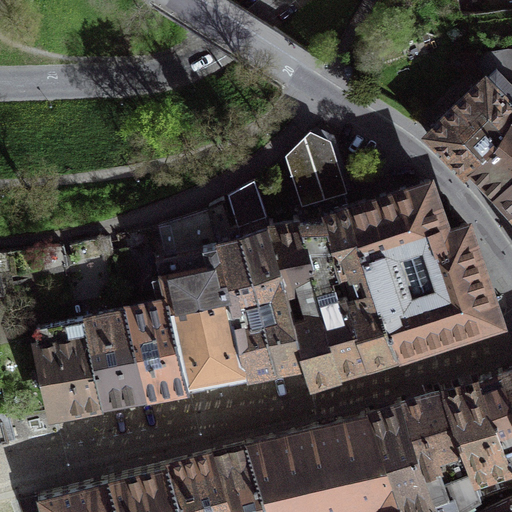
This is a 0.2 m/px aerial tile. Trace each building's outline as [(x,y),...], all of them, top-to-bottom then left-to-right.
[(426,132),(467,173),(475,165),(474,164),(498,140),(511,119),(511,48),(511,49),(510,50),(488,52),(476,63),(485,75),(426,132)] [(488,196),(490,194),(497,188),(498,189),(511,174),(511,119),(498,140),(474,164),(475,165),(467,173),(470,172),(476,166),(480,170),(480,171),(493,185),(486,192),(487,193),(486,194),(488,196)] [(345,189),(329,139),(311,130),(286,155),(302,205),(297,208),(298,214),(299,218),(324,216),(348,205),(345,189)] [(504,215),(511,207),(511,174),(498,189),(497,188),(490,194),(501,207),(502,206),(506,210),(503,213),(504,215)] [(254,287),(276,364),(304,359),(306,359),(268,226),(269,225),(267,219),(254,179),(228,193),(237,226),(240,236),(241,236),(256,287),(254,287)] [(500,320),(501,318),(499,312),(496,313),(468,224),(465,223),(445,229),(443,222),(444,222),(442,216),(441,216),(436,202),(438,202),(436,196),(434,196),(432,189),(433,188),(430,180),(429,179),(428,179),(427,179),(420,181),(420,183),(406,187),(406,186),(400,188),(400,189),(386,194),(386,192),(379,194),(380,196),(366,201),(366,199),(348,205),(366,265),(398,352),(399,352),(403,351),(402,348),(427,340),(427,341),(468,327),(492,319),(493,322),(500,320)] [(241,236),(240,236),(237,226),(233,227),(225,197),(210,204),(209,207),(248,370),(276,364),(254,287),(256,287),(241,236)] [(324,216),(369,362),(373,361),(372,358),(394,351),(395,353),(398,352),(366,265),(348,205),(324,216)] [(167,296),(188,382),(248,370),(209,207),(156,224),(159,235),(161,241),(155,243),(167,296)] [(303,372),(305,381),(314,378),(313,376),(337,369),(337,371),(340,370),(299,218),(298,214),(293,215),(294,220),(274,224),(273,219),(267,219),(269,225),(268,226),(306,359),(304,359),(306,371),(303,372)] [(299,218),(340,370),(341,370),(341,369),(343,369),(343,367),(365,360),(365,362),(368,361),(368,362),(369,362),(324,216),(299,218)] [(128,247),(114,250),(124,292),(138,288),(134,275),(135,274),(137,273),(138,272),(138,270),(139,268),(139,267),(139,266),(138,265),(137,264),(136,263),(134,262),(133,262),(131,262),(128,247)] [(125,305),(145,390),(188,382),(167,296),(125,305)] [(84,315),(102,398),(145,390),(125,305),(84,315)] [(37,340),(53,409),(102,398),(84,315),(36,326),(39,339),(37,340)] [(511,365),(503,369),(502,367),(500,368),(511,395),(511,365)] [(482,374),(479,375),(511,459),(511,395),(500,368),(498,369),(499,371),(483,376),(482,374)] [(444,383),(442,384),(483,502),(511,488),(511,459),(479,375),(478,376),(478,378),(445,386),(444,383)] [(402,397),(399,397),(433,502),(434,502),(437,511),(464,511),(474,507),(483,502),(442,384),(440,384),(441,387),(402,399),(402,397)] [(370,407),(367,408),(400,501),(403,511),(437,511),(434,502),(433,502),(399,397),(397,398),(398,400),(371,409),(370,407)] [(271,511),(372,511),(400,501),(367,408),(365,408),(366,410),(360,412),(360,413),(342,417),(342,416),(338,417),(338,418),(317,423),(317,422),(312,423),(313,424),(295,428),(295,427),(291,428),(291,429),(273,434),(273,432),(269,433),(269,434),(251,439),(251,438),(245,439),(246,440),(271,511)] [(271,511),(246,440),(213,448),(235,511),(271,511)] [(167,460),(183,511),(235,511),(213,448),(167,460)] [(109,475),(120,511),(183,511),(167,460),(109,475)] [(38,494),(18,498),(22,511),(120,511),(109,475),(104,476),(104,475),(101,476),(101,477),(93,479),(93,478),(91,479),(38,493),(38,494)] [(511,511),(511,488),(483,502),(474,507),(474,511),(511,511)] [(403,511),(400,501),(372,511),(403,511)]
